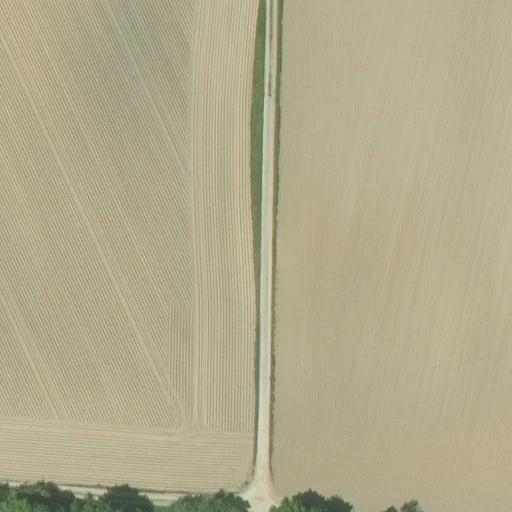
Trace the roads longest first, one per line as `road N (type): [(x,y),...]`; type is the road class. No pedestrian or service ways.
road 1 (track): [(274,511),(283,0)]
road 2 (track): [(126,511),(0,501)]
